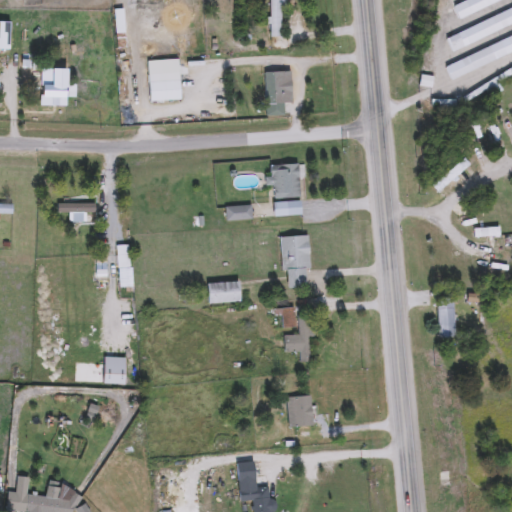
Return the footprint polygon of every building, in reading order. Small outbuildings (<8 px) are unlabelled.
[(270,38),(270,0),(283,0),(283,38),(270,38)] [(204,38),(204,16),(212,16),(212,38),(204,38)] [(68,69),(68,80),(22,80),(22,62),(28,62),(28,69),(68,69)] [(180,102),(149,102),(149,70),(161,70),(161,74),(180,74),(180,102)] [(283,73),(283,82),(290,82),(290,93),(284,93),(284,116),(266,117),(266,73),(283,73)] [(449,185),(456,194),(446,202),(433,186),(464,159),(470,167),(449,185)] [(274,218),(273,187),(266,187),(266,178),(271,178),(271,166),(299,165),(301,217),(274,218)] [(96,215),(58,215),(58,205),(96,205),(96,215)] [(0,206),(12,206),(12,214),(0,214),(0,206)] [(252,208),(252,222),(226,222),(226,208),(252,208)] [(475,238),(475,230),(499,230),(499,238),(475,238)] [(308,238),(310,289),(287,290),(287,272),(282,272),(281,238),(308,238)] [(208,285),(239,285),(239,304),(208,304),(208,285)] [(437,340),(437,299),(455,299),(455,340),(437,340)] [(310,338),(310,364),(300,364),(300,354),(284,354),(284,337),(299,337),(299,317),(310,317),(310,329),(315,329),(315,338),(310,338)] [(288,428),(288,398),(311,398),(311,428),(288,428)] [(238,483),(237,465),(253,463),(255,482),(238,483)] [(254,511),(254,503),(240,503),(239,486),(271,486),(271,511),(254,511)] [(72,503),(70,511),(25,511),(28,496),(72,503)]
